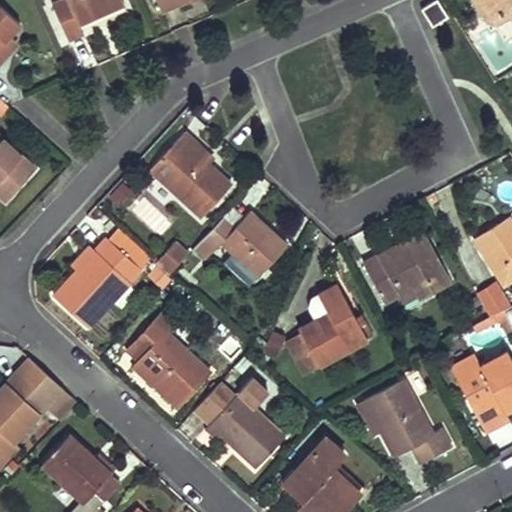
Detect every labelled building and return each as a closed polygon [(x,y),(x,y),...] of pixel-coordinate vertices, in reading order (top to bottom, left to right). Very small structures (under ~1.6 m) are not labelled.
[(63,40),(79,34),(76,26),(74,20),(118,2),(117,0),(57,0),(48,4),(63,40)] [(185,0),(152,0),(159,14),(187,1),(185,0)] [(436,0),(433,0),(420,8),(431,26),(447,17),(436,0)] [(511,0),(472,0),(487,23),(499,26),(501,20),(503,6),(511,8),(511,0)] [(76,26),(121,7),(118,2),(74,20),(76,26)] [(511,8),(503,6),(501,20),(511,22),(511,8)] [(0,49),(11,37),(19,28),(0,10),(0,63),(3,60),(0,57),(0,49)] [(18,44),(11,37),(0,49),(0,57),(3,60),(18,44)] [(195,142),(184,131),(150,167),(201,215),(229,184),(208,164),(190,147),(195,142)] [(0,183),(10,193),(32,168),(0,139),(0,183)] [(190,147),(208,164),(213,158),(195,142),(190,147)] [(0,193),(5,198),(10,193),(0,183),(0,193)] [(218,240),(253,273),(284,240),(248,207),(233,224),(222,213),(199,238),(210,248),(218,240)] [(507,240),(511,236),(511,225),(507,218),(497,224),(507,240)] [(511,236),(507,240),(497,224),(474,239),(504,287),(511,282),(511,236)] [(113,226),(102,238),(135,269),(146,257),(113,226)] [(394,292),(398,299),(412,291),(426,284),(428,289),(447,279),(422,231),(361,263),(381,299),(394,292)] [(49,296),(83,327),(135,269),(102,238),(92,250),(73,270),(49,296)] [(166,286),(188,248),(170,238),(148,276),(166,286)] [(92,250),(87,246),(68,265),(73,270),(92,250)] [(505,306),(492,282),(474,292),(487,316),(499,309),(505,306)] [(426,284),(412,291),(415,296),(428,289),(426,284)] [(368,343),(348,302),(298,329),(301,334),(318,370),(368,343)] [(511,333),(499,309),(487,316),(470,325),(474,332),(498,319),(507,337),(511,333)] [(161,316),(127,352),(138,362),(134,366),(176,406),(207,374),(166,334),(172,327),(161,316)] [(318,370),(301,334),(285,342),(302,378),(318,370)] [(511,361),(510,363),(504,350),(478,364),(472,353),(452,363),(462,381),(456,385),(480,432),(497,423),(489,408),(495,405),(497,410),(500,409),(511,402),(511,361)] [(24,360),(3,382),(9,388),(29,365),(24,360)] [(462,381),(452,363),(446,367),(456,385),(462,381)] [(11,440),(57,390),(29,365),(9,388),(3,382),(0,385),(0,461),(15,444),(11,440)] [(130,369),(172,410),(176,406),(134,366),(130,369)] [(267,393),(251,379),(235,395),(206,427),(202,431),(213,441),(216,437),(251,470),(281,437),(251,409),(267,393)] [(417,464),(448,447),(439,429),(429,434),(400,379),(360,400),(379,435),(391,456),(408,447),(417,464)] [(235,395),(219,380),(190,411),(206,427),(235,395)] [(379,435),(360,400),(352,405),(371,438),(379,435)] [(489,408),(497,423),(505,419),(500,409),(497,410),(495,405),(489,408)] [(91,460),(67,437),(41,467),(79,503),(71,511),(96,511),(94,510),(106,497),(97,489),(109,476),(91,460)] [(338,511),(358,491),(331,467),(340,457),(320,440),(277,488),(297,506),(302,511),(338,511)] [(114,471),(97,455),(91,460),(109,476),(114,471)] [(118,485),(109,476),(97,489),(106,497),(118,485)]
